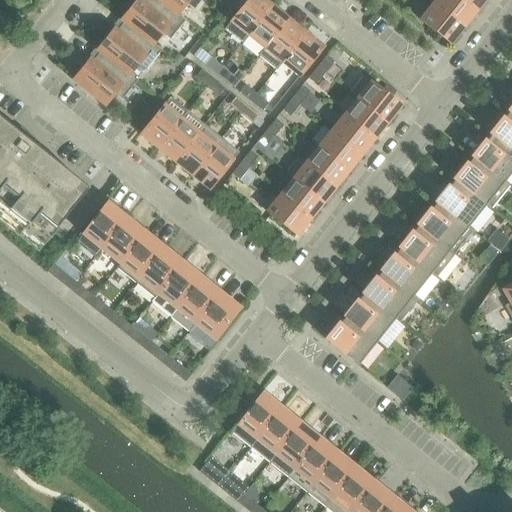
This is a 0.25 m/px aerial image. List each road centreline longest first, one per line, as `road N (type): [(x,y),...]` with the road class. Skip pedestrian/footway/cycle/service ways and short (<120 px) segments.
road 1 (residential): [(288,295),(7,70),(64,0)]
road 2 (residential): [(254,336),(460,497),(511,511)]
road 3 (residential): [(288,295),(444,103)]
road 4 (residential): [(194,412),(0,259)]
road 5 (residential): [(444,103),(314,0)]
